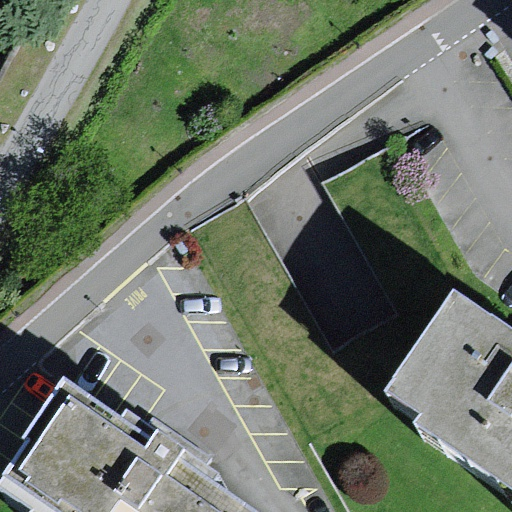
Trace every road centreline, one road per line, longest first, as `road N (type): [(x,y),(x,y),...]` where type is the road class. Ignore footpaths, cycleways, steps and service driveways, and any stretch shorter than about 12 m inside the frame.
road 1 (residential): [(485,0),(0,369)]
road 2 (residential): [(0,203),(113,0)]
